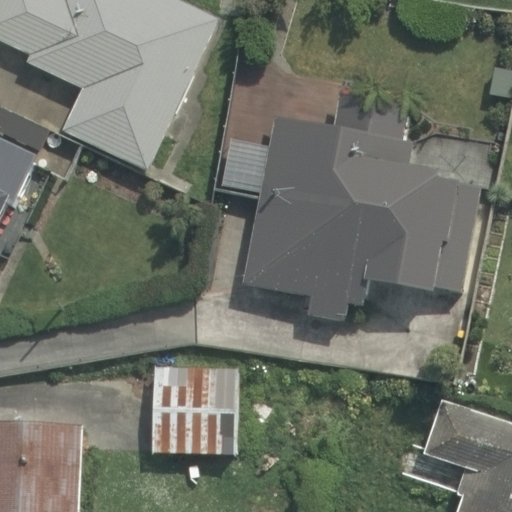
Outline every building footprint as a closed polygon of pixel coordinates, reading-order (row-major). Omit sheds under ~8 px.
[(143,165),(215,8),(196,0),(0,0),(0,40),(34,56),(29,67),(78,89),(60,127),(143,165)] [(296,135),(266,131),(245,285),(305,293),(301,318),(344,324),(347,304),(370,307),(374,281),(472,295),(492,147),(433,139),(430,164),(369,156),(373,130),(298,119),(296,135)] [(35,156),(0,139),(0,211),(9,193),(16,196),(35,156)] [(468,324),(367,316),(363,362),(464,371),(468,324)] [(149,384),(147,448),(271,452),(273,388),(149,384)] [(511,511),(511,424),(444,401),(424,460),(473,477),(460,511),(511,511)] [(0,419),(0,511),(74,511),(77,421),(0,419)]
